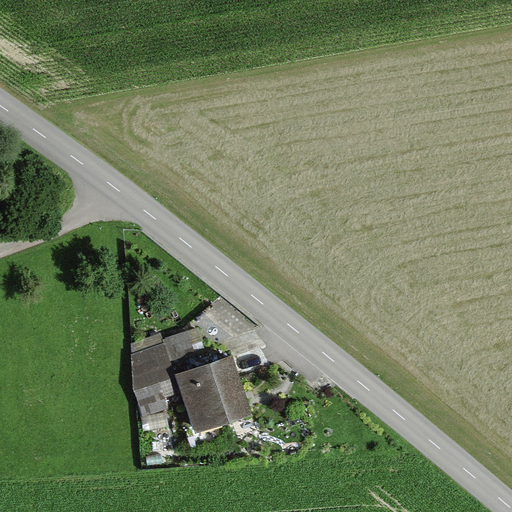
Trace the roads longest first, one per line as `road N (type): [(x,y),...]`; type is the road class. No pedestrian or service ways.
road 1 (tertiary): [(128,199),(511,507)]
road 2 (tertiary): [(0,108),(128,199)]
road 3 (unclassified): [(0,257),(128,199)]
